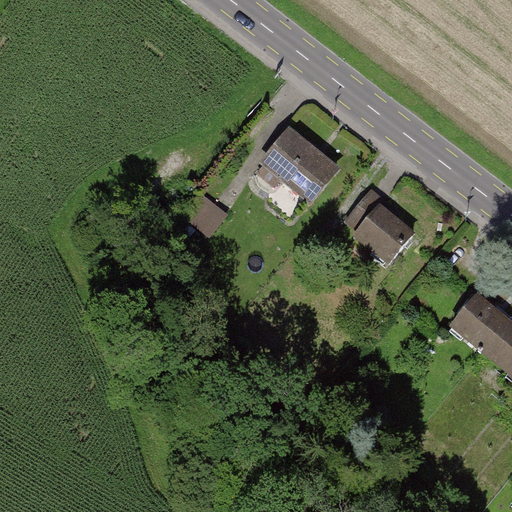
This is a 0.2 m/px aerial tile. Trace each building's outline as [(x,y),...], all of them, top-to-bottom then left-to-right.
[(336,172),(291,136),(258,176),(257,179),(257,182),(258,187),(261,190),(265,193),(270,195),(275,194),(278,193),(286,184),(311,203),(336,172)] [(399,215),(372,194),(354,216),(367,226),(357,237),(392,265),(413,237),(394,222),(399,215)] [(226,217),(200,196),(184,215),(210,237),(226,217)] [(511,322),(511,321),(480,296),(451,331),(484,357),(511,322)] [(511,322),(484,357),(511,380),(511,322)]
